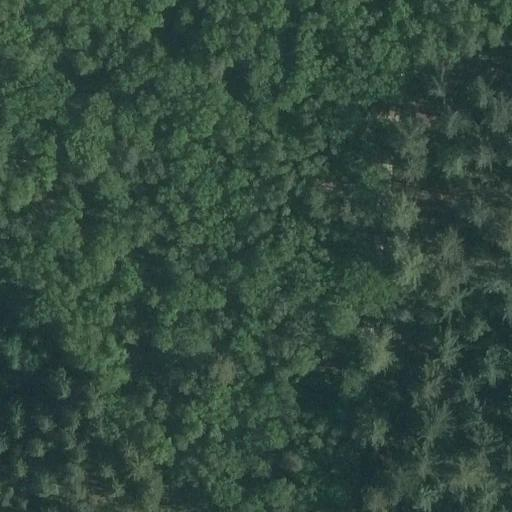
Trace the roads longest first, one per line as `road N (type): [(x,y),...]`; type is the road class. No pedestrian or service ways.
road 1 (track): [(391,0),(352,511)]
road 2 (track): [(261,511),(149,434),(55,337),(0,260)]
